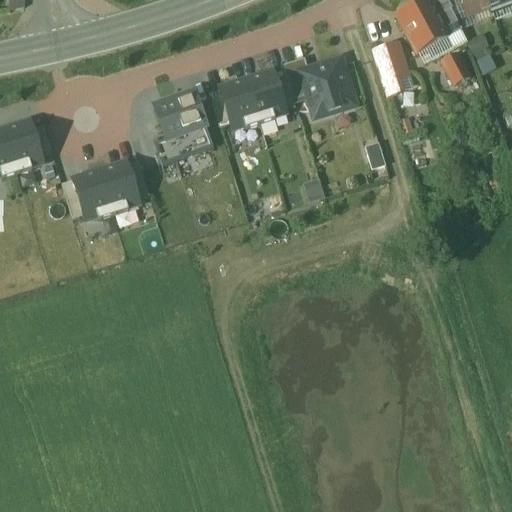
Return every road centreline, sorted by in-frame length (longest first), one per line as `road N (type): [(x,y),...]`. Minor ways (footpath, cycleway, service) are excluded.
road 1 (residential): [(348,0),(127,78),(85,120)]
road 2 (secondary): [(195,0),(74,38)]
